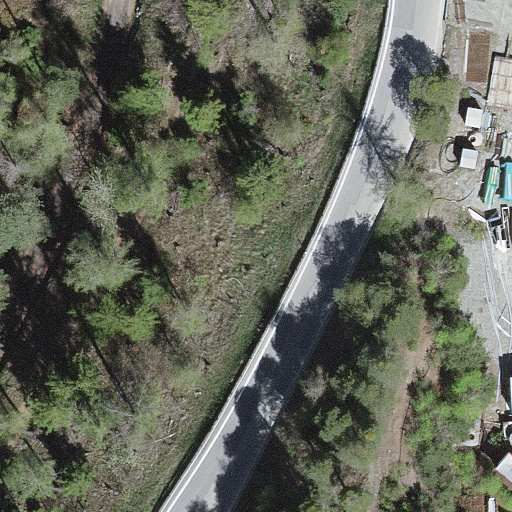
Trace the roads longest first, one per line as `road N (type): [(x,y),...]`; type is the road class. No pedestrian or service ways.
road 1 (tertiary): [(413,0),(396,100),(353,203),(194,511)]
road 2 (track): [(0,329),(98,47),(106,0)]
